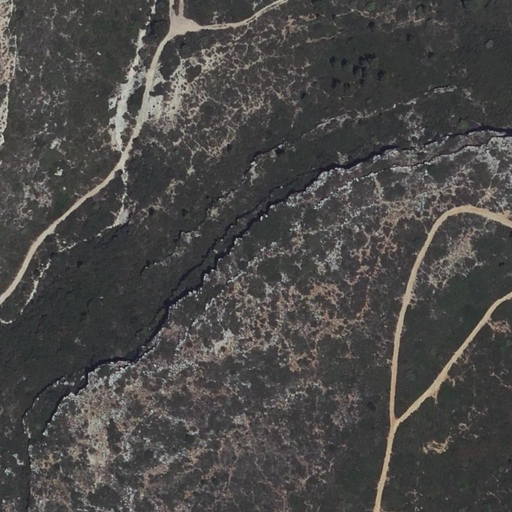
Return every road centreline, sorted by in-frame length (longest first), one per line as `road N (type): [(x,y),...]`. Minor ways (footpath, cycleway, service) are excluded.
road 1 (track): [(377,511),(401,316),(427,237),(453,208),(511,224)]
road 2 (track): [(175,27),(159,47),(141,121),(121,162),(33,245),(0,299)]
